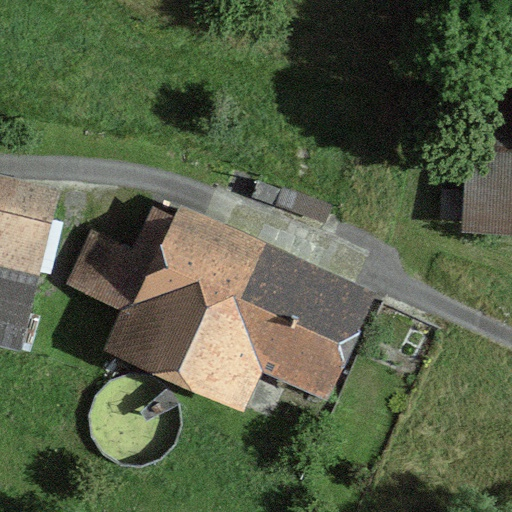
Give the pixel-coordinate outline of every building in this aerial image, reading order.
[(511,222),(511,72),(483,71),(472,220),(511,222)] [(276,197),(324,216),(329,204),(280,185),(279,188),(257,179),(252,193),(274,202),(276,197)] [(466,214),(468,186),(447,184),(445,213),(466,214)] [(0,256),(37,265),(49,216),(0,203),(0,256)] [(233,392),(255,345),(323,376),(357,303),(172,217),(170,222),(152,214),(136,249),(117,240),(94,290),(131,307),(117,338),(233,392)] [(0,263),(0,329),(20,334),(35,272),(0,263)] [(181,424),(180,408),(173,393),(161,382),(146,376),(130,376),(115,381),(102,392),(95,406),(93,422),(97,438),(107,451),(120,460),(136,463),(152,461),(166,452),(176,440),(181,424)]
